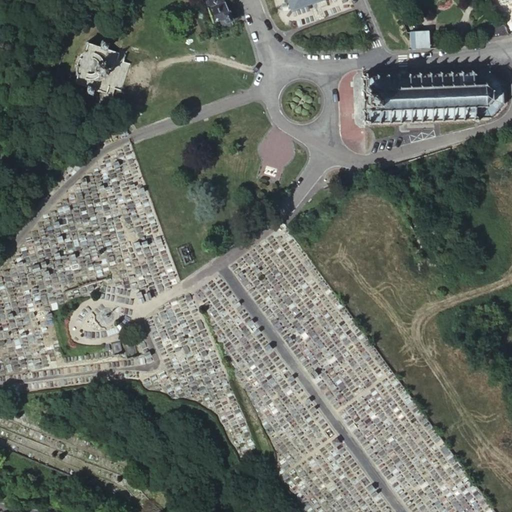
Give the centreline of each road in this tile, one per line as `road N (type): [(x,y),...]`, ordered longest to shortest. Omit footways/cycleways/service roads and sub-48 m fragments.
road 1 (unclassified): [(329,151),(359,164),(511,116)]
road 2 (unclassified): [(276,88),(131,138)]
road 3 (unclassified): [(511,48),(380,60)]
